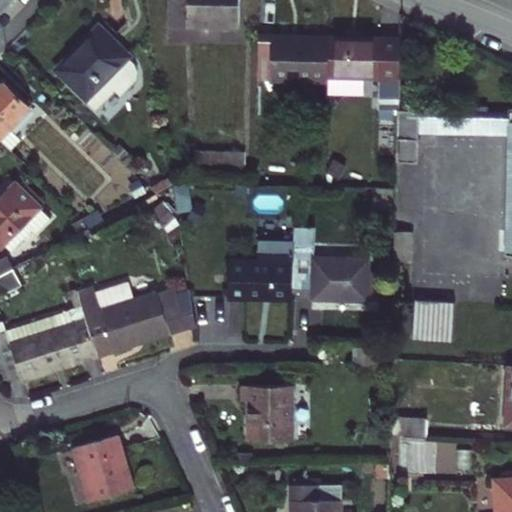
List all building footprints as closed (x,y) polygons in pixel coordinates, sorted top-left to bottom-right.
[(166,0),(167,39),(238,40),(238,0),(166,0)] [(258,90),(326,91),(327,34),(259,31),(258,90)] [(139,85),(137,70),(100,33),(57,77),(98,116),(116,98),(121,103),(139,85)] [(378,110),(399,111),(400,37),(327,34),(326,91),(378,92),(378,110)] [(0,137),(2,139),(31,109),(5,83),(0,88),(0,137)] [(419,166),(419,134),(419,114),(399,114),(399,140),(403,140),(403,166),(419,166)] [(510,137),(511,136),(511,115),(419,114),(419,134),(510,137)] [(0,202),(0,253),(42,211),(16,185),(0,202)] [(315,303),(369,304),(370,261),(315,260),(315,234),(295,234),(294,266),(294,295),(315,296),(315,303)] [(398,266),(414,267),(415,236),(399,236),(398,266)] [(0,275),(17,267),(13,258),(0,265),(0,275)] [(294,303),(294,295),(294,266),(231,265),(231,303),(294,303)] [(0,282),(6,294),(26,282),(18,266),(17,267),(0,275),(0,282)] [(173,334),(169,322),(162,297),(105,315),(98,291),(82,296),(90,319),(102,357),(173,334)] [(420,341),(460,344),(462,304),(422,301),(420,341)] [(173,334),(198,327),(196,314),(169,322),(173,334)] [(31,379),(102,357),(90,319),(20,340),(17,334),(2,338),(15,379),(30,375),(31,379)] [(358,371),(389,371),(389,354),(358,354),(358,371)] [(264,449),(300,449),(300,394),(256,395),(256,410),(264,410),(264,449)] [(395,436),(432,438),(433,421),(396,419),(395,436)] [(92,508),(132,496),(115,438),(75,451),(92,508)] [(494,510),(511,511),(511,473),(497,473),(494,510)] [(351,511),(351,491),(302,491),(302,511),(351,511)]
